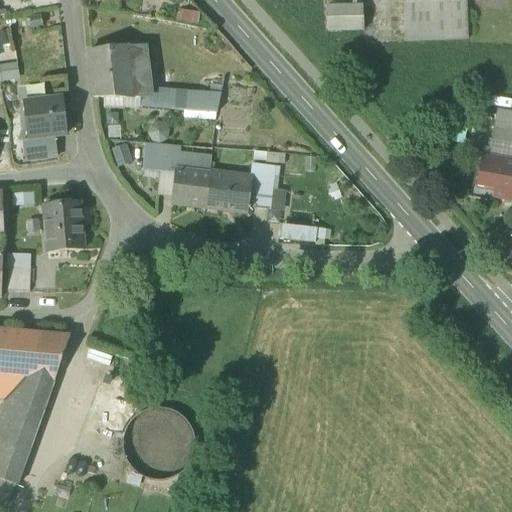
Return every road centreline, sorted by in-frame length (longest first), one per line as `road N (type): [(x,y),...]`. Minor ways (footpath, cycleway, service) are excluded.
road 1 (tertiary): [(212,0),(429,244)]
road 2 (residential): [(125,218),(200,253),(380,260),(429,244)]
road 3 (residential): [(125,218),(98,282),(76,303),(0,312)]
road 4 (residential): [(68,0),(97,173)]
